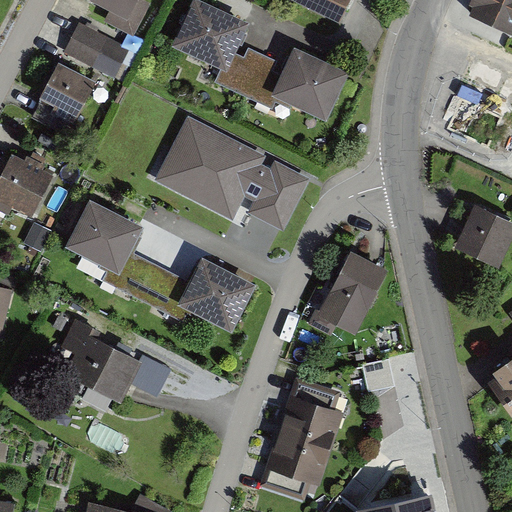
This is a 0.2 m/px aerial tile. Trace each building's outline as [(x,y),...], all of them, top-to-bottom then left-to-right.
[(21,0),(0,0),(0,4),(15,12),(21,0)] [(165,0),(110,0),(108,4),(153,25),(165,0)] [(249,18),(210,0),(188,0),(170,42),(227,68),(249,18)] [(307,0),(304,8),(338,22),(347,0),(307,0)] [(511,0),(467,0),(465,6),(511,24),(511,0)] [(139,53),(89,27),(75,55),(125,81),(139,53)] [(293,43),(271,90),(326,118),(348,69),(293,43)] [(511,66),(476,50),(441,126),(501,154),(511,129),(511,66)] [(115,85),(78,66),(60,101),(97,120),(115,85)] [(308,171),(184,110),(151,177),(230,216),(236,204),(281,226),(308,171)] [(75,174),(32,154),(10,201),(53,221),(75,174)] [(144,221),(90,196),(66,246),(120,272),(144,221)] [(511,207),(510,212),(495,205),(474,250),(511,267),(511,207)] [(391,262),(345,244),(316,315),(362,333),(391,262)] [(262,280),(206,253),(182,302),(237,329),(262,280)] [(14,287),(0,283),(0,318),(7,320),(14,287)] [(123,400),(144,357),(96,333),(99,327),(72,313),(56,345),(80,357),(71,374),(123,400)] [(414,357),(372,367),(379,397),(421,388),(414,357)] [(347,393),(296,375),(289,397),(272,447),(265,466),(316,484),(347,393)] [(0,511),(16,511),(20,498),(0,493),(0,511)] [(434,511),(431,495),(361,511),(360,511),(434,511)] [(158,511),(89,496),(85,511),(158,511)]
